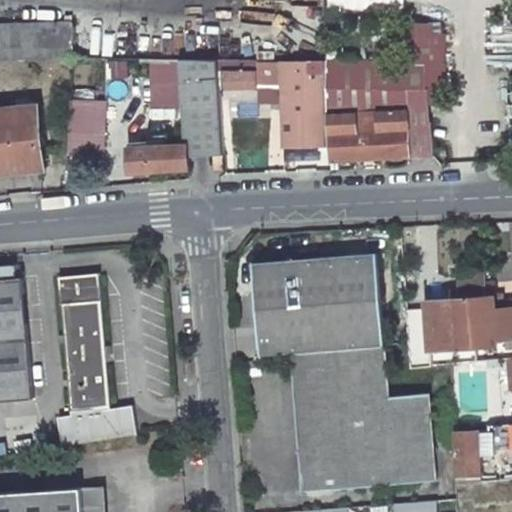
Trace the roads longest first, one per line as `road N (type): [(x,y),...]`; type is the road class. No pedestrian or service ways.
road 1 (unclassified): [(511,194),(188,210)]
road 2 (unclassified): [(212,511),(188,210)]
road 3 (unclassified): [(188,210),(0,224)]
